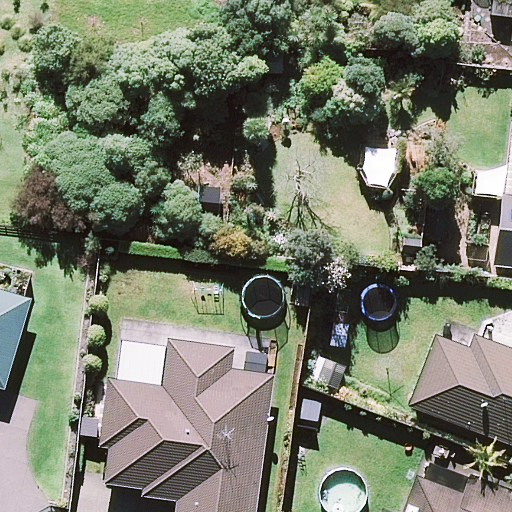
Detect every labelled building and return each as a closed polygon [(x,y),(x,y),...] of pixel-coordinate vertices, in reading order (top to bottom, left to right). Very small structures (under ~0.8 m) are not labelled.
[(392,135),(364,136),(364,186),(392,186),(392,135)] [(511,145),(509,172),(479,169),(476,195),(502,198),(496,268),(511,269),(511,145)] [(0,388),(3,389),(29,300),(0,292),(0,388)] [(511,351),(472,337),(467,350),(436,338),(411,407),(511,445),(511,351)] [(231,349),(167,340),(161,388),(108,381),(100,443),(109,444),(103,491),(178,500),(176,511),(253,511),(271,377),(228,371),(231,349)] [(511,511),(511,494),(466,477),(460,492),(417,476),(403,511),(511,511)]
